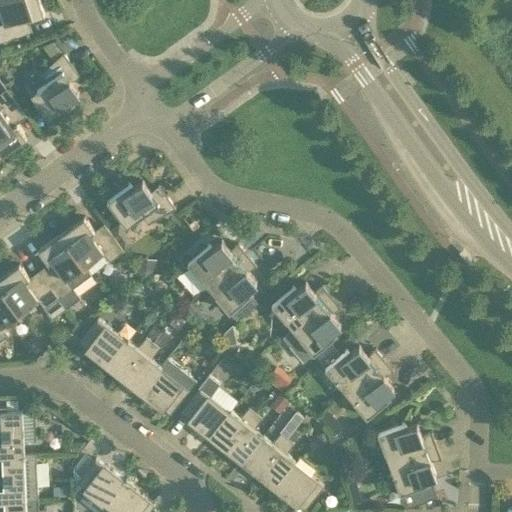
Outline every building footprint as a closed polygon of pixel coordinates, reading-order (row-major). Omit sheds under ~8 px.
[(39,0),(0,0),(0,9),(4,21),(0,22),(0,41),(27,32),(23,21),(44,14),(39,0)] [(40,48),(52,61),(39,73),(45,82),(30,93),(49,120),(71,104),(68,99),(78,92),(70,81),(80,75),(63,52),(54,42),(40,48)] [(0,91),(0,148),(3,153),(26,136),(13,119),(23,112),(6,88),(0,91)] [(141,214),(148,223),(175,207),(158,184),(150,191),(142,180),(132,187),(128,183),(106,199),(126,225),(141,214)] [(83,215),(61,232),(84,264),(102,251),(109,260),(123,250),(106,226),(96,233),(83,215)] [(65,307),(79,296),(73,287),(91,274),(84,264),(61,232),(38,249),(51,266),(41,273),(65,307)] [(187,261),(208,286),(247,253),(237,242),(230,250),(221,239),(211,248),(208,243),(187,261)] [(256,264),(247,253),(208,286),(229,311),(235,305),(237,307),(230,312),(236,318),(256,301),(246,289),(256,281),(247,270),(256,264)] [(136,266),(144,276),(155,269),(156,258),(137,256),(136,266)] [(0,285),(19,312),(37,298),(51,317),(65,307),(41,273),(31,280),(18,263),(0,275),(0,285)] [(271,303),(292,328),(331,295),(321,284),(314,292),(305,281),(295,289),(292,285),(271,303)] [(1,325),(19,312),(0,285),(0,339),(8,334),(1,325)] [(331,295),(292,328),(280,338),(300,361),(311,351),(313,353),(334,335),(330,331),(340,323),(331,312),(340,306),(331,295)] [(106,365),(107,366),(128,339),(127,338),(126,340),(97,317),(79,341),(107,364),(106,365)] [(237,342),(233,323),(223,332),(226,345),(237,342)] [(160,328),(153,324),(146,333),(153,338),(160,328)] [(170,335),(162,329),(154,339),(163,345),(170,335)] [(135,344),(128,339),(107,366),(123,378),(152,341),(146,336),(139,344),(135,344)] [(159,346),(152,341),(123,378),(139,391),(160,364),(153,359),(152,355),(159,346)] [(324,367),(345,391),(384,359),(375,348),(367,355),(358,345),(349,353),(345,349),(324,367)] [(160,364),(139,391),(139,392),(141,390),(170,413),(196,380),(167,357),(160,364)] [(393,370),(384,359),(345,391),(366,416),(387,399),(384,395),(393,387),(384,376),(393,370)] [(267,380),(286,388),(292,374),(274,366),(267,380)] [(253,374),(244,367),(237,376),(245,383),(253,374)] [(262,381),(256,377),(247,388),(254,393),(262,381)] [(209,436),(230,409),(228,410),(200,388),(181,411),(210,434),(209,436)] [(280,411),(289,400),(279,393),(271,404),(280,411)] [(0,441),(0,454),(24,454),(22,408),(6,409),(6,405),(0,404),(0,426),(0,427),(1,441),(0,441)] [(238,415),(230,409),(209,436),(225,449),(255,411),(248,406),(241,414),(238,415)] [(262,417),(255,411),(225,449),(241,461),(263,434),(256,429),(255,425),(262,417)] [(287,421),(280,431),(286,436),(294,426),(287,421)] [(388,462),(436,444),(431,431),(421,435),(416,423),(404,427),(403,422),(377,432),(388,462)] [(294,427),(287,437),(293,441),(300,432),(294,427)] [(270,440),(263,434),(241,461),(257,474),(287,437),(280,431),(273,440),(270,440)] [(325,432),(316,435),(318,442),(328,439),(325,432)] [(294,442),(287,437),(257,474),(273,487),(295,460),(288,454),(287,450),(294,442)] [(71,440),(71,452),(77,452),(85,439),(71,440)] [(441,458),(436,444),(388,462),(399,492),(425,483),(423,478),(435,473),(430,461),(441,458)] [(38,498),(36,453),(24,454),(0,454),(0,471),(2,472),(3,486),(0,486),(0,499),(26,499),(38,498)] [(106,504),(125,481),(95,457),(77,481),(106,504)] [(295,460),(273,487),(274,487),(275,485),(304,508),(323,484),(294,462),(295,460)] [(359,491),(369,489),(366,471),(356,472),(359,491)] [(125,481),(106,504),(100,511),(147,511),(154,504),(125,481)] [(53,485),(53,495),(69,495),(69,485),(53,485)] [(357,487),(348,489),(352,503),(361,500),(357,487)] [(38,511),(38,498),(26,499),(0,499),(0,511),(38,511)]
